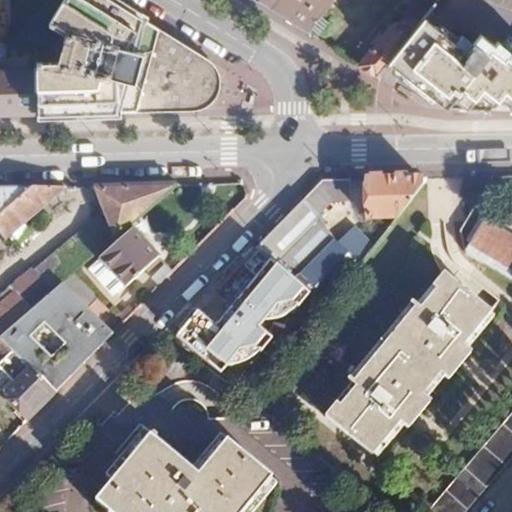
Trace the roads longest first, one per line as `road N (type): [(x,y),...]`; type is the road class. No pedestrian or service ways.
road 1 (tertiary): [(0,481),(267,206),(293,151)]
road 2 (tertiary): [(0,156),(293,151)]
road 3 (tertiary): [(293,151),(511,147)]
road 4 (tertiary): [(293,151),(290,89),(277,68),(169,0)]
